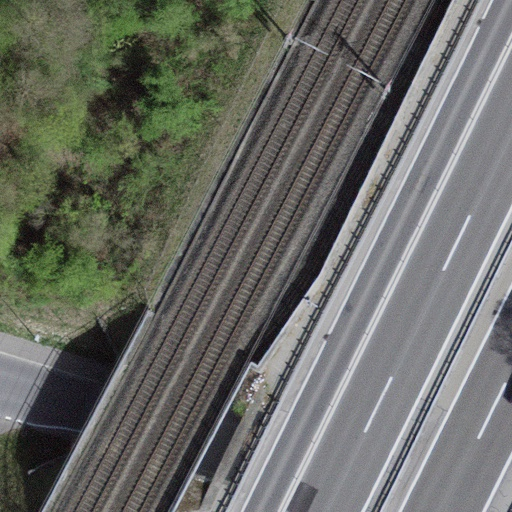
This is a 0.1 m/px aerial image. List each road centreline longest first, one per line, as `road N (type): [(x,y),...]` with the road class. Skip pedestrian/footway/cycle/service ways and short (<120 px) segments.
road 1 (motorway): [(510,0),(257,511)]
road 2 (secondary): [(511,505),(0,384)]
road 3 (motorway): [(511,128),(325,511)]
road 4 (motorway): [(441,511),(511,369)]
